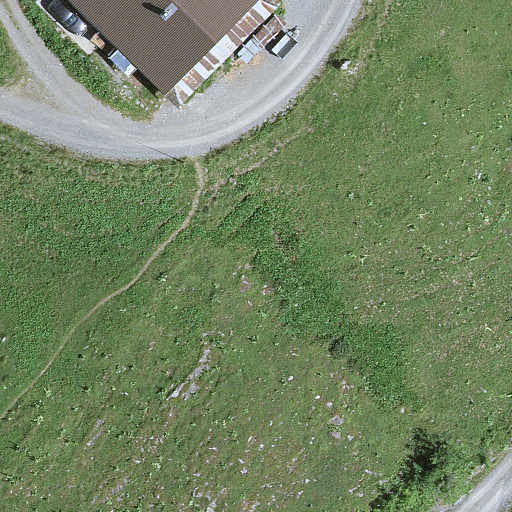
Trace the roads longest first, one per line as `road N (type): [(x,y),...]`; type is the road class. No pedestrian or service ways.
road 1 (track): [(195,134),(254,101),(341,0)]
road 2 (track): [(5,0),(76,110),(132,142)]
road 3 (track): [(132,142),(51,129),(0,107)]
